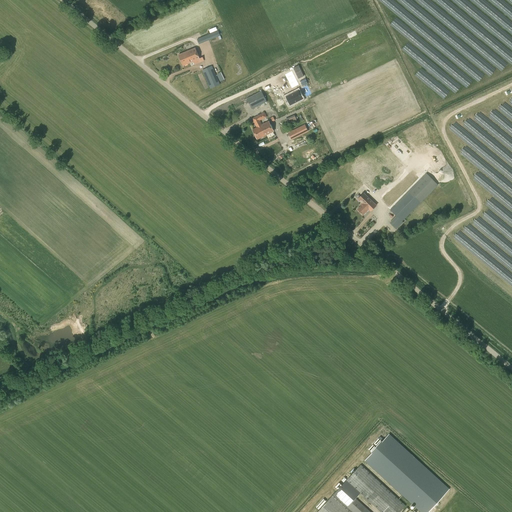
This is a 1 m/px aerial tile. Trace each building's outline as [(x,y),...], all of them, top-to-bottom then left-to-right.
[(197,39),(199,44),(220,36),(218,30),(197,39)] [(193,61),(195,64),(201,62),(195,48),(179,55),(183,66),(193,61)] [(212,66),(202,70),(210,89),(220,84),(212,66)] [(283,80),(284,84),(296,77),(294,74),(283,80)] [(261,91),(247,99),(252,109),(267,102),(261,91)] [(302,99),(299,91),(286,97),(290,105),(302,99)] [(264,112),(252,118),(256,128),(252,130),(257,140),(274,131),(269,121),(262,125),(260,120),(267,117),(264,112)] [(287,125),(297,120),(294,115),(284,119),(287,125)] [(289,133),(292,139),(308,130),(305,125),(289,133)] [(351,171),(372,192),(387,177),(391,181),(403,170),(392,159),(389,162),(374,147),(366,155),(365,154),(358,160),(360,162),(351,171)] [(391,211),(396,216),(389,223),(396,230),(404,222),(402,221),(437,186),(438,188),(454,171),(439,157),(426,171),(425,171),(419,177),(412,170),(392,190),(389,187),(379,197),(388,206),(387,207),(391,211)] [(361,206),(357,209),(363,215),(369,209),(371,211),(376,205),(364,193),(357,199),(362,204),(360,205),(361,206)] [(365,460),(421,511),(428,511),(450,488),(389,433),(365,460)] [(333,494),(316,511),(370,511),(355,497),(360,492),(381,511),(399,511),(406,505),(361,464),(346,480),(333,494)]
